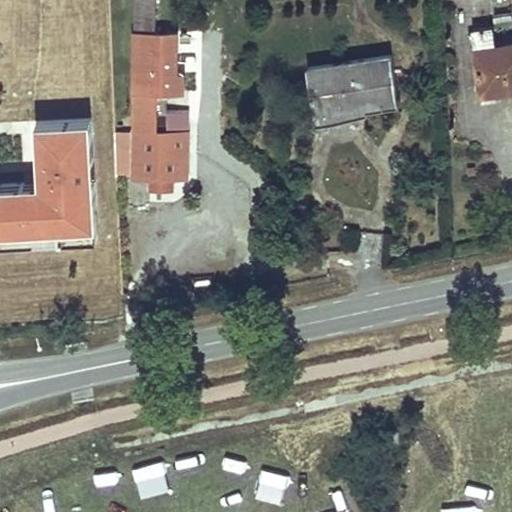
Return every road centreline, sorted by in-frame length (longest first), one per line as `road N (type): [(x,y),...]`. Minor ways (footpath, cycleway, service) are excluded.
road 1 (secondary): [(0,385),(511,280)]
road 2 (unknown): [(511,156),(473,117),(463,4)]
